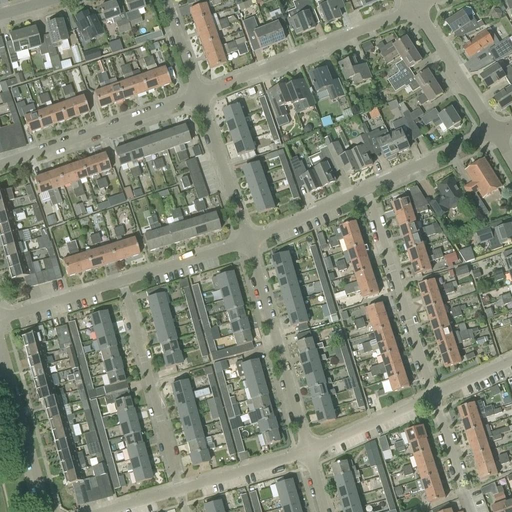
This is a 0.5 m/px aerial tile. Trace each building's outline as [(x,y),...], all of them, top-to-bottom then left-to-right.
[(127,20),(131,31),(135,29),(134,26),(142,23),(137,11),(144,8),(141,0),(124,0),(129,13),(125,14),(127,20)] [(313,29),(307,14),(313,12),(308,0),(298,0),(296,1),(299,8),(287,13),(290,20),(295,18),(301,34),(313,29)] [(325,25),(339,19),(334,5),(340,3),(338,0),(323,0),(326,5),(318,9),(325,25)] [(242,4),(236,6),(238,12),(239,11),(240,12),(250,9),(249,7),(252,6),(251,1),(242,4)] [(347,14),(353,12),(349,2),(344,4),(347,14)] [(127,20),(125,14),(122,7),(117,9),(114,3),(100,8),(102,12),(100,13),(101,15),(102,14),(104,22),(111,19),(113,24),(115,23),(119,35),(131,31),(127,20)] [(193,23),(209,17),(205,6),(189,11),(193,23)] [(477,23),(473,17),(475,15),(470,9),(466,7),(460,11),(461,13),(446,23),(453,34),(462,28),(466,35),(480,29),(485,27),(481,21),(477,23)] [(494,20),(500,19),(503,14),(499,9),(493,9),(491,15),(494,20)] [(80,16),(75,18),(78,26),(76,27),(79,33),(86,30),(91,40),(101,35),(95,20),(90,22),(86,13),(80,16)] [(264,29),(271,46),(283,41),(279,31),(286,29),(281,15),(270,20),(272,25),(264,29)] [(197,35),(213,29),(209,17),(193,23),(197,35)] [(228,24),(236,21),(232,17),(217,22),(219,27),(228,24)] [(271,46),(264,29),(257,32),(252,18),(241,22),(244,30),(248,44),(255,41),(259,51),(271,46)] [(69,49),(67,41),(62,21),(46,25),(51,45),(53,49),(61,47),(62,51),(69,49)] [(21,32),(26,51),(37,48),(40,56),(47,54),(43,42),(38,44),(33,28),(21,32)] [(201,46),(217,41),(213,29),(197,35),(201,46)] [(136,46),(162,38),(160,31),(134,40),(136,46)] [(15,54),(26,51),(21,32),(8,35),(12,51),(7,52),(10,64),(17,62),(15,54)] [(469,59),(482,51),(482,50),(493,44),(486,32),(475,39),(475,40),(462,48),(469,59)] [(228,50),(244,44),(246,43),(244,38),(219,47),(217,41),(201,46),(205,58),(221,52),(228,50)] [(402,58),(415,50),(407,38),(394,47),(395,48),(388,53),(387,52),(382,55),(388,65),(393,61),(392,60),(400,55),(402,58)] [(492,57),(511,44),(508,38),(488,51),(492,57)] [(365,54),(374,49),(370,42),(361,47),(365,54)] [(244,44),(228,50),(229,54),(237,52),(238,57),(247,54),(244,44)] [(112,54),(122,51),(120,45),(110,49),(112,54)] [(146,54),(155,51),(153,45),(144,48),(146,54)] [(85,64),(100,59),(97,50),(82,54),(85,64)] [(415,50),(402,58),(404,62),(396,66),(401,73),(408,68),(409,70),(422,62),(415,50)] [(225,64),(221,52),(205,58),(209,70),(225,64)] [(60,63),(58,56),(49,58),(53,73),(71,68),(69,60),(60,63)] [(3,70),(9,69),(6,58),(0,60),(3,70)] [(358,68),(355,59),(340,64),(347,81),(354,78),(357,85),(372,79),(366,65),(358,68)] [(100,75),(102,83),(105,89),(110,105),(122,101),(117,85),(110,88),(108,81),(105,73),(106,73),(101,61),(97,63),(100,72),(101,74),(100,75)] [(149,67),(157,89),(169,84),(164,69),(157,71),(155,65),(150,66),(149,67)] [(509,83),(511,81),(511,65),(502,73),(498,66),(481,77),(489,89),(506,79),(509,83)] [(146,93),(157,89),(149,67),(146,68),(148,74),(140,77),(146,93)] [(333,83),(328,69),(320,73),(317,71),(313,73),(311,76),(310,76),(317,93),(329,88),(334,101),(346,97),(340,80),(333,83)] [(423,91),(436,83),(428,71),(415,79),(416,81),(409,86),(413,92),(421,88),(423,91)] [(146,93),(140,77),(134,79),(132,73),(127,75),(126,75),(128,81),(134,97),(146,93)] [(14,79),(16,85),(24,83),(21,74),(14,76),(15,79),(14,79)] [(392,87),(402,80),(398,74),(388,81),(392,87)] [(7,88),(16,85),(14,79),(5,82),(6,85),(0,87),(2,94),(8,92),(7,88)] [(402,80),(392,87),(395,93),(405,86),(402,80)] [(122,101),(134,97),(128,81),(117,85),(122,101)] [(511,81),(509,83),(511,88),(495,99),(503,111),(511,105),(511,81)] [(285,85),(293,105),(301,102),(304,111),(315,107),(308,90),(302,92),(299,83),(286,87),(285,85)] [(436,83),(423,91),(425,95),(418,99),(422,106),(430,101),(431,103),(443,95),(436,83)] [(292,106),(293,105),(285,85),(271,91),(275,100),(270,102),(276,120),(287,116),(283,107),(292,104),(292,106)] [(110,105),(105,89),(101,91),(93,94),(98,109),(110,105)] [(6,104),(12,102),(8,92),(2,94),(6,104)] [(42,96),(44,104),(50,102),(47,94),(42,96)] [(70,102),(76,117),(88,113),(82,97),(70,102)] [(262,111),(269,109),(265,97),(258,99),(262,111)] [(10,114),(15,113),(12,102),(6,104),(10,114)] [(40,130),(31,105),(25,107),(23,102),(15,105),(21,119),(23,118),(28,134),(40,130)] [(64,121),(76,117),(70,102),(58,106),(64,121)] [(408,126),(424,116),(419,109),(410,115),(403,103),(399,105),(404,119),(405,119),(408,126)] [(52,126),(47,110),(36,114),(33,105),(31,105),(40,130),(52,126)] [(52,126),(64,121),(58,106),(47,110),(52,126)] [(227,123),(242,118),(238,107),(223,112),(227,123)] [(449,131),(462,123),(452,108),(440,117),(440,118),(433,122),(437,128),(444,123),(449,131)] [(266,122),(272,120),(269,109),(262,111),(266,122)] [(370,119),(379,115),(377,109),(368,113),(370,119)] [(14,125),(18,124),(19,124),(15,113),(10,114),(14,125)] [(408,126),(412,133),(415,141),(423,136),(415,124),(419,122),(420,123),(426,119),(424,116),(408,126)] [(231,134),(246,129),(242,118),(227,123),(231,134)] [(412,133),(408,126),(405,119),(404,119),(393,125),(397,134),(390,137),(398,155),(410,149),(404,136),(412,133)] [(270,133),(276,131),(272,120),(266,122),(270,133)] [(13,125),(16,136),(21,135),(18,124),(14,125),(13,125)] [(10,138),(16,136),(13,125),(7,127),(10,138)] [(180,153),(183,161),(188,159),(183,145),(190,142),(184,126),(172,130),(178,147),(180,153)] [(4,139),(10,138),(7,127),(1,128),(4,139)] [(235,145),(250,140),(246,129),(231,134),(235,145)] [(166,151),(178,147),(172,130),(160,135),(166,151)] [(398,155),(390,137),(386,130),(380,133),(379,131),(368,136),(375,154),(382,151),(386,160),(390,162),(396,158),(397,155),(398,155)] [(274,145),(280,143),(276,131),(270,133),(274,143),(274,144),(269,146),(271,152),(277,150),(277,149),(276,149),(274,145)] [(154,155),(166,151),(160,135),(149,139),(154,155)] [(369,157),(375,154),(368,136),(356,141),(360,150),(352,154),(360,172),(373,166),(369,157)] [(142,159),(154,155),(149,139),(137,143),(142,159)] [(250,140),(235,145),(239,157),(254,152),(250,140)] [(131,163),(142,159),(137,143),(125,147),(131,163)] [(360,172),(352,154),(344,157),(338,143),(327,148),(338,172),(344,169),(348,177),(360,172)] [(199,146),(192,148),(195,157),(201,155),(199,146)] [(119,167),(131,163),(125,147),(113,151),(119,167)] [(338,172),(327,148),(321,151),(325,160),(312,166),(313,169),(322,189),(335,183),(326,163),(332,160),(338,172)] [(283,169),(288,167),(283,150),(267,156),(269,162),(279,158),(283,169)] [(92,159),(97,175),(109,171),(104,155),(92,159)] [(86,179),(97,175),(92,159),(80,163),(86,179)] [(156,161),(159,169),(164,167),(161,159),(156,161)] [(186,167),(196,164),(194,159),(185,162),(186,167)] [(479,191),(469,198),(481,218),(488,213),(476,194),(480,192),(484,199),(502,188),(485,160),(467,171),(473,182),(479,191)] [(313,169),(306,172),(301,162),(291,167),(295,180),(301,177),(309,195),(322,189),(313,169)] [(79,181),(86,179),(80,163),(68,167),(79,197),(80,197),(82,203),(86,201),(79,181)] [(196,164),(186,167),(188,172),(198,169),(196,164)] [(247,181),(262,176),(258,164),(243,169),(247,181)] [(75,199),(79,197),(68,167),(57,171),(62,187),(70,184),(75,199)] [(286,180),(292,178),(288,167),(283,169),(286,180)] [(57,189),(62,187),(57,171),(45,175),(50,191),(51,191),(53,197),(52,197),(57,211),(58,211),(56,205),(62,203),(57,189)] [(191,181),(201,178),(199,173),(189,176),(191,181)] [(38,195),(50,191),(45,175),(33,179),(38,195)] [(251,192),(266,187),(262,176),(247,181),(251,192)] [(183,190),(189,188),(186,178),(179,180),(183,190)] [(290,191),(296,189),(292,178),(286,180),(290,191)] [(99,181),(102,189),(103,188),(106,196),(110,194),(105,179),(99,181)] [(458,202),(463,199),(451,179),(438,187),(444,197),(440,199),(439,198),(430,204),(438,217),(447,211),(446,210),(450,207),(451,209),(454,209),(458,206),(459,204),(458,202)] [(194,190),(204,187),(202,182),(193,186),(194,190)] [(27,196),(33,195),(30,186),(24,188),(27,196)] [(127,201),(133,199),(129,187),(123,189),(127,201)] [(196,195),(205,192),(204,187),(194,190),(196,195)] [(255,203),(270,198),(266,187),(251,192),(255,203)] [(133,192),(135,197),(143,194),(141,189),(133,192)] [(296,189),(290,191),(293,200),(299,198),(296,189)] [(158,200),(166,197),(164,191),(157,194),(158,200)] [(205,192),(196,195),(198,200),(207,197),(205,192)] [(412,197),(414,205),(417,204),(425,202),(426,202),(421,194),(412,197)] [(54,212),(57,211),(52,197),(49,198),(54,212)] [(270,198),(255,203),(259,215),(274,210),(270,198)] [(397,216),(427,207),(425,202),(417,204),(414,205),(411,205),(409,199),(393,204),(397,216)] [(0,214),(19,210),(19,209),(11,212),(8,201),(0,203),(0,214)] [(77,217),(85,214),(82,204),(73,207),(77,217)] [(400,228),(417,223),(414,215),(428,211),(427,207),(397,216),(400,228)] [(34,217),(40,215),(38,208),(32,211),(34,217)] [(0,226),(17,222),(16,216),(21,214),(19,210),(0,214),(0,226)] [(202,218),(207,234),(219,230),(214,214),(202,218)] [(40,215),(34,217),(37,223),(42,221),(40,215)] [(49,226),(57,223),(54,215),(46,218),(49,226)] [(195,238),(207,234),(202,218),(190,221),(195,238)] [(195,238),(190,221),(178,225),(183,241),(195,238)] [(0,237),(16,233),(14,223),(17,222),(0,226),(0,237)] [(338,242),(344,240),(361,235),(357,222),(340,228),(342,233),(336,235),(338,242)] [(426,233),(440,229),(437,224),(419,230),(417,223),(400,228),(404,240),(421,235),(421,234),(426,233)] [(90,270),(85,254),(79,256),(74,241),(71,243),(65,225),(64,226),(78,274),(90,270)] [(171,245),(183,241),(178,225),(166,229),(171,245)] [(66,277),(78,274),(64,226),(61,227),(67,244),(65,244),(70,258),(61,261),(66,277)] [(490,229),(477,234),(481,245),(488,242),(491,252),(503,248),(502,246),(511,242),(511,227),(511,226),(504,229),(497,231),(497,233),(492,235),(491,229),(490,229)] [(116,229),(119,237),(124,235),(122,227),(116,229)] [(171,245),(166,229),(154,232),(159,249),(171,245)] [(440,229),(426,233),(428,237),(442,233),(440,229)] [(0,244),(1,249),(25,242),(22,232),(16,233),(0,237),(0,244)] [(147,252),(159,249),(154,232),(142,236),(147,252)] [(326,245),(325,241),(323,233),(316,235),(320,247),(326,245)] [(93,236),(95,244),(101,243),(98,234),(93,236)] [(348,251),(364,246),(361,235),(344,240),(348,251)] [(408,252),(425,247),(421,235),(404,240),(408,252)] [(44,249),(52,247),(50,242),(49,242),(47,236),(41,238),(36,240),(37,246),(43,244),(44,249)] [(121,243),(126,259),(138,255),(133,239),(121,243)] [(4,259),(28,253),(22,254),(19,244),(25,243),(25,242),(1,249),(4,259)] [(320,247),(322,252),(339,246),(338,242),(329,244),(326,245),(320,247)] [(114,263),(126,259),(121,243),(109,246),(114,263)] [(102,266),(114,263),(109,246),(97,250),(102,266)] [(313,260),(319,258),(315,246),(309,247),(313,260)] [(352,263),(368,258),(364,246),(348,251),(352,263)] [(49,259),(55,257),(52,247),(44,249),(47,252),(49,259)] [(408,252),(412,264),(428,258),(425,247),(408,252)] [(461,251),(464,263),(475,259),(471,247),(461,251)] [(90,270),(102,266),(97,250),(85,254),(90,270)] [(7,270),(31,263),(25,265),(23,258),(29,257),(28,253),(4,259),(7,270)] [(447,265),(458,262),(455,253),(444,257),(447,265)] [(277,270),(291,266),(288,254),(273,258),(277,270)] [(428,258),(412,264),(416,276),(432,271),(430,263),(435,261),(443,258),(442,254),(433,257),(428,258)] [(58,267),(55,257),(49,259),(51,265),(52,269),(58,267)] [(316,271),(323,269),(319,258),(313,260),(308,261),(310,268),(312,267),(313,268),(315,268),(316,271)] [(356,275),(372,270),(368,258),(352,263),(356,275)] [(10,281),(28,276),(34,274),(31,263),(7,270),(10,281)] [(280,281),(295,277),(291,266),(277,270),(280,281)] [(51,269),(54,280),(59,279),(61,279),(58,267),(52,269),(51,269)] [(457,278),(469,274),(467,267),(455,271),(457,278)] [(48,282),(54,280),(51,269),(45,271),(48,282)] [(320,283),(326,281),(323,269),(316,271),(320,283)] [(345,292),(376,282),(372,270),(356,275),(358,283),(343,287),(345,292)] [(480,270),(474,272),(475,278),(482,276),(480,270)] [(494,278),(503,275),(502,270),(493,273),(494,278)] [(42,284),(48,282),(45,271),(39,273),(42,284)] [(37,285),(42,284),(39,273),(33,274),(37,285)] [(219,289),(235,285),(232,273),(216,277),(219,289)] [(31,287),(37,285),(33,274),(28,276),(31,287)] [(25,289),(31,287),(28,276),(22,277),(25,289)] [(283,293),(298,289),(295,277),(280,281),(283,293)] [(323,294),(330,292),(326,281),(320,283),(323,294)] [(423,299),(439,293),(435,281),(419,286),(423,299)] [(376,282),(345,292),(334,295),(339,311),(344,310),(341,301),(347,299),(346,296),(361,291),(363,299),(379,294),(376,282)] [(445,291),(453,289),(453,288),(457,287),(456,282),(443,286),(445,291)] [(194,296),(200,294),(197,285),(191,287),(194,296)] [(222,301),(238,296),(235,285),(219,289),(222,301)] [(151,311),(166,307),(163,295),(167,293),(166,288),(154,292),(155,297),(148,299),(151,311)] [(185,302),(192,300),(188,288),(182,289),(185,302)] [(286,304),(301,300),(298,289),(283,293),(286,304)] [(327,305),(333,304),(330,292),(323,294),(327,305)] [(427,310),(443,305),(439,293),(423,299),(427,310)] [(197,308),(203,306),(200,294),(194,296),(197,308)] [(495,305),(511,299),(510,294),(493,299),(495,305)] [(226,312),(241,308),(238,296),(222,301),(226,312)] [(511,300),(511,299),(495,305),(496,309),(511,303),(511,300)] [(188,313),(195,311),(192,300),(185,302),(188,313)] [(289,316),(304,312),(301,300),(286,304),(289,316)] [(333,304),(327,305),(330,317),(337,315),(333,304)] [(371,322),(387,317),(383,304),(367,310),(371,322)] [(430,322),(447,317),(443,305),(427,310),(430,322)] [(200,319),(206,318),(203,306),(197,308),(200,319)] [(452,315),(461,312),(460,311),(466,310),(465,306),(451,310),(452,315)] [(154,322),(169,318),(173,317),(171,313),(168,314),(166,307),(151,311),(154,322)] [(229,324),(244,319),(241,308),(226,312),(229,324)] [(192,325),(198,323),(195,311),(188,313),(192,325)] [(304,312),(289,316),(293,328),(308,324),(304,312)] [(93,328),(108,324),(105,313),(90,317),(93,328)] [(374,334),(391,328),(387,317),(371,322),(374,334)] [(434,334),(451,329),(447,317),(430,322),(434,334)] [(157,334),(172,330),(169,318),(154,322),(157,334)] [(203,331),(210,329),(206,318),(200,319),(203,331)] [(232,335),(248,331),(244,319),(229,324),(232,335)] [(71,335),(77,333),(74,321),(68,323),(71,335)] [(195,336),(201,334),(198,323),(192,325),(195,336)] [(96,340),(111,336),(108,324),(93,328),(93,329),(90,330),(91,334),(94,333),(96,340)] [(339,344),(345,343),(341,331),(340,324),(330,327),(332,333),(335,332),(339,344)] [(63,339),(69,337),(66,326),(60,328),(63,339)] [(23,349),(41,344),(39,338),(44,337),(42,327),(30,330),(31,335),(20,338),(23,349)] [(57,340),(63,339),(60,328),(54,329),(57,340)] [(378,345),(394,340),(391,328),(374,334),(376,340),(357,347),(358,352),(363,350),(364,350),(372,347),(378,345)] [(206,343),(213,341),(210,329),(203,331),(206,343)] [(438,346),(472,335),(471,330),(467,331),(458,334),(458,332),(452,334),(451,329),(434,334),(438,346)] [(160,345),(175,341),(172,330),(157,334),(160,345)] [(213,341),(206,343),(210,356),(211,356),(213,362),(245,353),(243,345),(251,343),(248,331),(232,335),(235,347),(216,352),(213,341)] [(74,346),(80,345),(77,333),(71,335),(74,346)] [(198,348),(204,346),(201,334),(195,336),(198,348)] [(442,357),(458,352),(456,345),(462,344),(461,342),(473,339),(472,335),(438,346),(442,357)] [(100,352),(115,348),(111,336),(96,340),(93,341),(94,346),(98,345),(100,352)] [(63,339),(57,340),(59,346),(71,343),(69,337),(63,339)] [(477,346),(488,342),(487,338),(475,341),(477,346)] [(300,356),(316,351),(312,339),(297,344),(300,356)] [(382,357),(398,352),(394,340),(378,345),(382,357)] [(163,357),(178,353),(175,341),(160,345),(163,357)] [(342,356),(348,354),(345,343),(339,344),(342,356)] [(26,360),(44,355),(41,344),(23,349),(26,360)] [(77,358),(83,356),(80,345),(74,346),(77,358)] [(204,346),(198,348),(201,359),(207,357),(204,346)] [(68,360),(75,358),(72,347),(65,349),(68,360)] [(103,363),(118,359),(115,348),(100,352),(103,363)] [(304,367),(319,363),(326,360),(325,356),(317,358),(316,351),(300,356),(304,367)] [(386,369),(402,364),(398,352),(382,357),(384,364),(369,369),(371,374),(386,369)] [(458,352),(442,357),(446,370),(462,364),(458,352)] [(178,353),(163,357),(166,369),(181,365),(178,353)] [(346,367),(352,366),(348,354),(342,356),(346,367)] [(29,370),(47,366),(44,355),(26,360),(29,370)] [(80,369),(87,368),(83,356),(77,358),(80,369)] [(75,358),(68,360),(71,370),(78,368),(75,358)] [(106,375),(121,371),(118,359),(103,363),(106,375)] [(244,378),(260,373),(256,361),(241,366),(240,362),(234,364),(237,372),(242,370),(244,378)] [(218,385),(225,383),(221,372),(227,370),(225,362),(213,365),(218,385)] [(307,379),(322,374),(319,363),(304,367),(307,379)] [(389,381),(406,376),(402,364),(386,369),(389,381)] [(32,381),(50,376),(47,366),(29,370),(32,381)] [(349,379),(355,377),(352,366),(346,367),(349,379)] [(84,381),(90,379),(87,368),(80,369),(84,381)] [(121,371),(106,375),(109,386),(103,388),(105,395),(117,392),(115,385),(124,383),(121,371)] [(248,389),(263,385),(260,373),(244,378),(248,389)] [(209,388),(216,386),(212,374),(206,376),(209,387),(209,388)] [(325,386),(331,384),(330,379),(324,381),(322,374),(307,379),(310,390),(325,386)] [(35,392),(52,387),(50,376),(32,381),(35,392)] [(406,376),(389,381),(392,388),(377,393),(378,398),(410,388),(406,376)] [(353,391),(359,389),(355,377),(349,379),(353,391)] [(90,379),(84,381),(89,400),(97,398),(95,389),(93,390),(90,379)] [(174,398),(189,393),(186,381),(171,386),(174,398)] [(221,397),(228,395),(225,383),(218,385),(221,397)] [(251,401),(266,396),(263,385),(248,389),(251,400),(251,401)] [(213,400),(219,398),(216,386),(209,388),(209,387),(203,389),(206,401),(213,399),(213,400)] [(327,392),(325,386),(310,390),(313,402),(329,397),(336,395),(335,390),(327,392)] [(52,387),(35,392),(38,403),(41,402),(41,401),(60,396),(63,395),(62,389),(54,391),(52,387)] [(355,399),(361,397),(359,389),(353,391),(355,399)] [(177,409),(193,405),(189,393),(174,398),(177,409)] [(117,414),(132,410),(128,398),(119,401),(117,394),(103,397),(107,409),(115,407),(117,414)] [(225,408),(235,405),(233,397),(229,398),(228,395),(221,397),(225,408)] [(60,396),(41,401),(41,402),(44,412),(63,407),(60,396)] [(254,412),(270,408),(266,396),(251,401),(251,400),(245,402),(246,407),(252,405),(254,412)] [(332,409),(329,397),(313,402),(317,413),(332,409)] [(361,397),(355,399),(358,409),(364,408),(361,397)] [(216,411),(222,409),(219,398),(213,400),(216,411)] [(94,420),(100,419),(95,400),(89,401),(94,420)] [(484,416),(501,410),(501,409),(493,411),(491,407),(483,410),(482,409),(477,410),(475,405),(474,405),(472,400),(463,403),(465,408),(459,410),(462,423),(479,417),(478,416),(484,414),(484,416)] [(180,421),(196,417),(193,405),(177,409),(180,421)] [(228,420),(234,418),(239,416),(235,405),(225,408),(228,420)] [(63,407),(44,412),(47,423),(66,417),(63,407)] [(247,414),(251,426),(257,424),(273,419),(270,408),(254,412),(247,414)] [(219,423),(225,421),(222,409),(216,411),(219,423)] [(332,409),(317,413),(320,425),(335,421),(332,409)] [(120,426),(135,422),(132,410),(117,414),(120,426)] [(501,410),(484,416),(485,419),(502,413),(501,410)] [(66,417),(47,423),(50,433),(69,428),(67,421),(71,420),(74,419),(73,415),(71,416),(66,417)] [(184,432),(199,428),(196,417),(180,421),(184,432)] [(466,434),(489,427),(488,426),(482,427),(479,417),(462,423),(466,434)] [(231,431),(237,429),(234,418),(228,420),(231,431)] [(98,432),(104,430),(100,419),(94,420),(98,432)] [(261,435),(276,431),(273,419),(257,424),(261,435)] [(222,434),(229,433),(225,421),(219,423),(222,434)] [(123,438),(138,433),(135,422),(120,426),(123,438)] [(492,439),(501,436),(501,435),(511,431),(511,426),(490,433),(489,427),(466,434),(470,446),(486,441),(486,440),(492,438),(492,439)] [(53,444),(77,437),(77,436),(75,437),(72,427),(69,428),(50,433),(53,444)] [(187,444),(202,440),(199,428),(184,432),(187,444)] [(410,445),(426,440),(422,428),(406,433),(410,445)] [(234,443),(241,441),(237,429),(231,431),(234,443)] [(101,444),(107,442),(104,430),(98,432),(101,444)] [(276,431),(261,435),(264,447),(279,443),(276,431)] [(126,449),(141,445),(138,433),(123,438),(126,449)] [(226,446),(232,444),(229,433),(222,434),(226,446)] [(56,455),(74,449),(72,445),(79,443),(77,437),(53,444),(56,455)] [(386,437),(378,440),(382,454),(390,452),(386,437)] [(190,456),(205,452),(202,440),(187,444),(190,456)] [(414,457),(430,452),(426,440),(410,445),(414,457)] [(241,441),(234,443),(237,454),(240,462),(248,460),(245,452),(244,452),(241,441)] [(370,468),(382,465),(377,449),(375,441),(366,445),(368,452),(365,452),(370,468)] [(474,458),(490,453),(486,441),(470,446),(474,458)] [(104,455),(110,454),(107,442),(101,444),(104,455)] [(232,444),(226,446),(229,457),(235,455),(232,444)] [(129,461),(144,457),(141,445),(126,449),(129,461)] [(59,465),(83,458),(81,453),(75,454),(74,449),(56,455),(59,465)] [(205,452),(190,456),(193,468),(199,466),(208,463),(205,452)] [(417,469),(434,464),(430,452),(414,457),(417,469)] [(477,470),(494,464),(490,453),(474,458),(477,470)] [(107,467),(113,465),(110,454),(104,455),(107,467)] [(500,462),(508,460),(506,454),(498,457),(500,462)] [(132,472),(148,468),(144,457),(129,461),(132,472)] [(61,476),(79,471),(79,470),(86,469),(83,458),(59,465),(61,476)] [(335,478),(350,474),(356,472),(355,467),(348,469),(347,462),(331,467),(335,478)] [(201,473),(210,471),(208,463),(199,466),(201,473)] [(421,481),(437,476),(434,464),(417,469),(421,481)] [(494,464),(477,470),(481,482),(498,476),(494,464)] [(110,478),(116,477),(113,465),(107,467),(110,478)] [(379,479),(386,477),(382,465),(370,468),(370,469),(376,467),(379,479)] [(148,468),(132,472),(136,484),(151,480),(148,468)] [(73,484),(76,483),(82,481),(79,471),(61,476),(64,486),(71,485),(73,484)] [(338,490),(353,486),(360,484),(359,479),(352,481),(350,474),(335,478),(338,490)] [(100,476),(103,488),(109,486),(106,475),(100,476)] [(97,490),(103,488),(100,476),(94,478),(97,490)] [(116,477),(110,478),(113,490),(126,486),(123,476),(116,478),(116,477)] [(425,493),(441,488),(437,476),(421,481),(425,493)] [(383,490),(389,488),(386,477),(379,479),(383,490)] [(91,491),(97,490),(94,478),(93,478),(88,480),(91,491)] [(85,493),(91,491),(88,480),(82,481),(85,493)] [(80,494),(85,493),(82,481),(76,483),(80,494)] [(278,498),(294,494),(290,482),(275,486),(278,498)] [(74,496),(80,494),(76,483),(73,484),(71,485),(74,496)] [(503,511),(496,488),(495,484),(491,485),(495,497),(494,498),(497,507),(491,509),(492,511),(503,511)] [(341,502),(356,497),(353,486),(338,490),(341,502)] [(511,511),(511,502),(507,503),(503,494),(504,494),(502,486),(496,488),(503,511),(511,511)] [(397,498),(403,496),(402,494),(403,494),(401,487),(394,489),(397,498)] [(386,501),(393,500),(389,488),(383,490),(386,501)] [(441,488),(425,493),(429,505),(445,500),(441,488)] [(243,509),(249,507),(246,495),(244,490),(240,491),(241,496),(239,496),(243,509)] [(252,506),(258,504),(255,492),(248,494),(252,506)] [(282,510),(297,505),(294,494),(278,498),(282,510)] [(343,511),(347,511),(359,509),(356,497),(341,502),(343,511)] [(389,511),(393,511),(396,511),(393,500),(386,501),(389,511)] [(205,511),(221,511),(219,502),(204,506),(205,511)]
